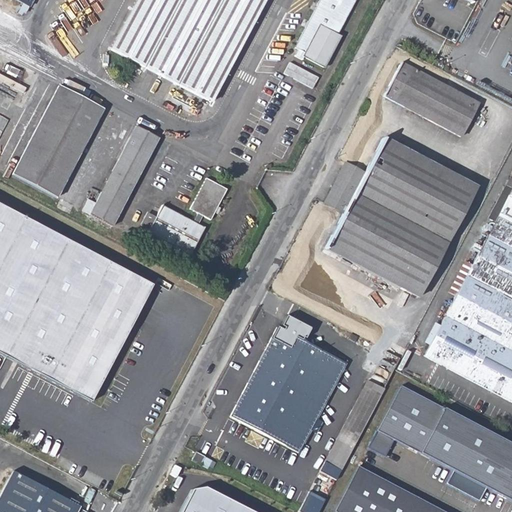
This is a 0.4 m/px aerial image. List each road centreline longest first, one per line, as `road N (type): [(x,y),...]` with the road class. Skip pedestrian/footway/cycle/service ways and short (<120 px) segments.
road 1 (residential): [(402,0),(133,511)]
road 2 (unknown): [(100,511),(91,496),(0,452)]
